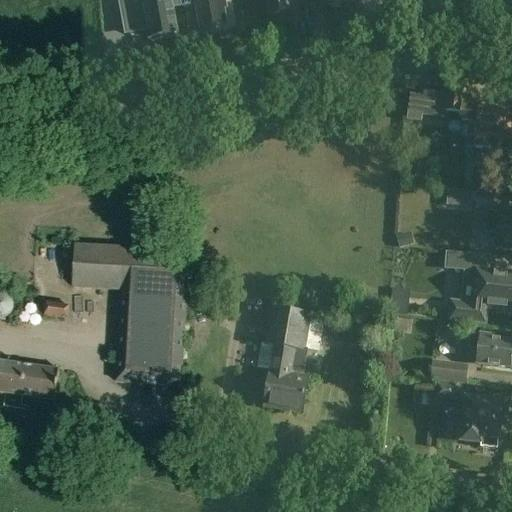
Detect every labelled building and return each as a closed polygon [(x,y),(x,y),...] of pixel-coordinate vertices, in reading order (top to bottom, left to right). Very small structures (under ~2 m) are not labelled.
[(169,1),(168,0),(145,0),(146,5),(143,6),(146,23),(149,23),(152,37),(176,33),(170,1),(169,1)] [(196,0),(202,28),(226,24),(223,9),(227,9),(225,0),(196,0)] [(264,0),(267,16),(295,11),(292,0),(264,0)] [(459,1),(458,0),(428,0),(432,10),(459,1)] [(445,118),(446,112),(463,114),(462,122),(471,123),(469,138),(468,137),(466,149),(476,150),(476,149),(493,151),(492,162),(511,164),(511,162),(511,112),(480,109),(480,110),(464,108),(466,91),(447,89),(447,95),(424,92),(424,97),(411,95),(408,121),(422,122),(422,115),(445,118)] [(61,180),(59,168),(35,171),(37,184),(61,180)] [(476,194),(475,208),(509,211),(510,197),(476,194)] [(511,215),(487,212),(484,233),(497,235),(496,247),(511,249),(511,215)] [(188,253),(76,247),(73,289),(121,292),(116,384),(181,388),(188,253)] [(473,257),(448,255),(447,271),(472,273),(472,270),(473,257)] [(471,305),(450,303),(448,321),(485,325),(487,309),(496,310),(496,315),(511,316),(511,273),(475,270),(471,305)] [(67,320),(69,307),(46,304),(45,316),(67,320)] [(265,408),(303,415),(309,378),(304,377),(308,350),(306,350),(312,316),(272,309),(266,345),(276,346),(265,408)] [(511,341),(494,340),(495,336),(480,335),(480,336),(471,335),(469,350),(478,351),(477,365),(511,370),(511,368),(511,341)] [(0,393),(55,401),(59,371),(0,362),(0,393)] [(434,364),(433,381),(466,385),(468,368),(434,364)] [(458,386),(436,383),(434,399),(457,402),(458,386)] [(506,427),(508,404),(466,399),(462,442),(481,444),(481,448),(498,450),(500,426),(506,427)]
